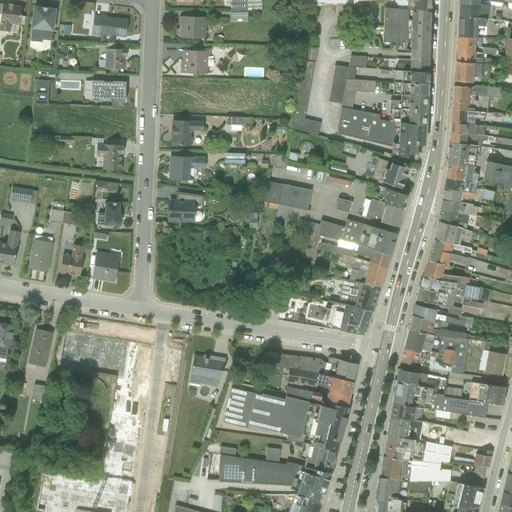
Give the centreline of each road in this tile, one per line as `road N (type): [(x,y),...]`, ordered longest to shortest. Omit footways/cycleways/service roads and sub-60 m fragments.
road 1 (primary): [(382,357),(435,156),(445,0)]
road 2 (residential): [(142,308),(148,0)]
road 3 (residential): [(382,357),(142,308)]
road 4 (primary): [(347,511),(382,357)]
road 5 (residential): [(142,308),(0,285)]
